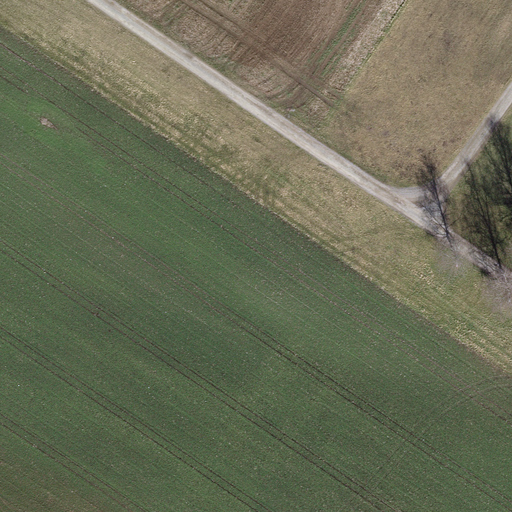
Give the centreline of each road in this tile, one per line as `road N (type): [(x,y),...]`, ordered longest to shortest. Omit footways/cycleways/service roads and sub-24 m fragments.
road 1 (track): [(97,0),(511,282)]
road 2 (track): [(429,225),(511,100)]
